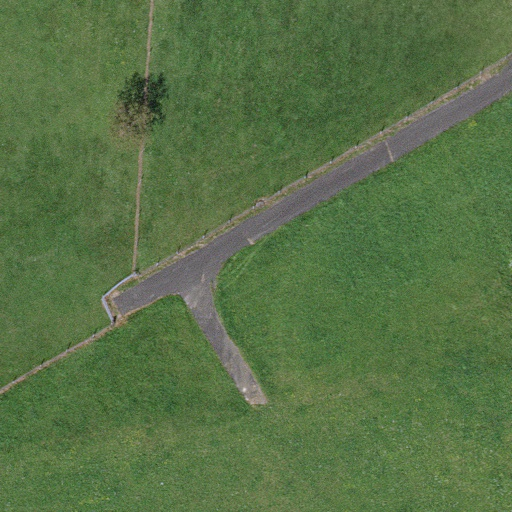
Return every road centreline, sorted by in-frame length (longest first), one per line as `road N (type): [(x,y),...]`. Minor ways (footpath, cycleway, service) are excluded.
road 1 (track): [(511,79),(118,305)]
road 2 (track): [(191,268),(253,402)]
